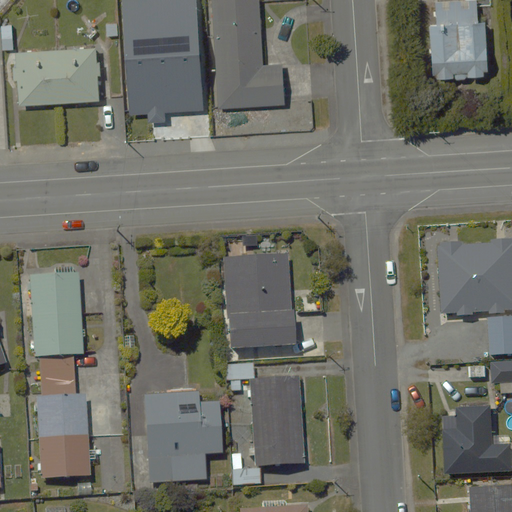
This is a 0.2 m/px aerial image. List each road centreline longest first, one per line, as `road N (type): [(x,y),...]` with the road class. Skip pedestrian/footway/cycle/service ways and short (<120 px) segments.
road 1 (tertiary): [(0,201),(363,177)]
road 2 (residential): [(363,177),(384,511)]
road 3 (residential): [(352,0),(363,177)]
road 4 (tertiary): [(363,177),(511,168)]
